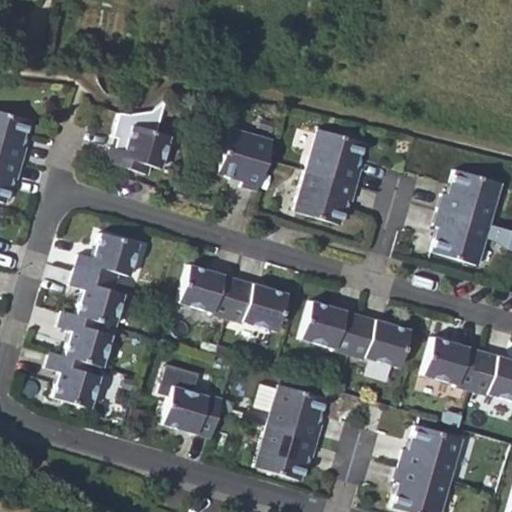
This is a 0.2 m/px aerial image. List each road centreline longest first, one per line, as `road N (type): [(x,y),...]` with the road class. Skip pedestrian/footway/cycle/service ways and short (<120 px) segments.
road 1 (residential): [(511,322),(74,195),(53,206),(0,379)]
road 2 (residential): [(0,403),(21,424),(317,511)]
